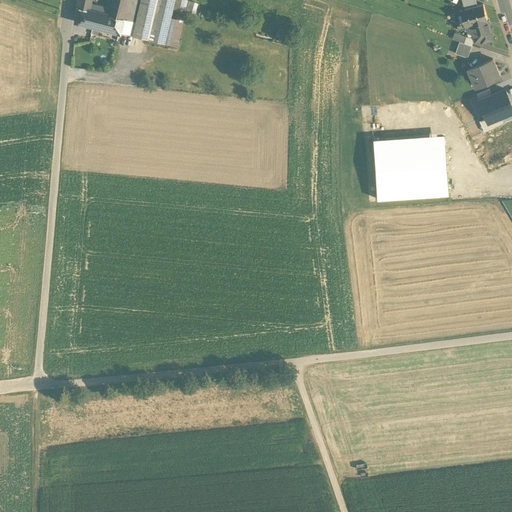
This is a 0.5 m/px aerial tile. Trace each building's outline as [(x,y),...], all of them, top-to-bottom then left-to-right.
[(89,0),(78,0),(77,8),(87,10),(88,5),(89,0)] [(126,0),(108,0),(106,8),(105,14),(122,18),(125,4),(126,0)] [(139,0),(138,8),(135,22),(131,36),(148,40),(157,0),(139,0)] [(157,0),(148,40),(164,44),(170,16),(173,0),(157,0)] [(475,0),(462,0),(465,10),(466,9),(469,8),(468,5),(475,3),(476,6),(477,6),(475,0)] [(477,6),(476,6),(475,3),(468,5),(469,8),(466,9),(469,19),(471,25),(471,26),(471,25),(487,21),(483,4),(477,6)] [(138,8),(125,4),(122,18),(135,22),(138,8)] [(106,8),(88,5),(87,10),(105,14),(106,8)] [(87,10),(77,8),(75,22),(118,33),(131,36),(135,22),(122,18),(105,14),(87,10)] [(181,19),(170,16),(164,44),(175,47),(181,19)] [(469,19),(457,23),(458,29),(471,25),(469,19)] [(487,21),(471,25),(474,39),(480,37),(482,43),(493,40),(489,27),(490,26),(489,20),(487,21)] [(466,37),(454,33),(452,39),(459,42),(464,43),(466,37)] [(464,43),(459,42),(455,54),(468,58),(472,46),(464,43)] [(493,59),(468,69),(472,79),(475,77),(479,86),(500,77),(493,59)] [(477,94),(479,100),(492,95),(489,89),(477,94)] [(511,112),(511,105),(505,89),(492,95),(479,100),(487,118),(488,122),(501,117),(511,112)] [(480,121),(484,132),(504,124),(501,117),(488,122),(487,118),(480,121)] [(484,132),(489,141),(497,137),(496,135),(511,128),(508,122),(504,124),(484,132)] [(511,126),(511,128),(496,135),(497,137),(510,160),(511,159),(511,126)] [(447,194),(443,135),(374,140),(378,199),(447,194)]
